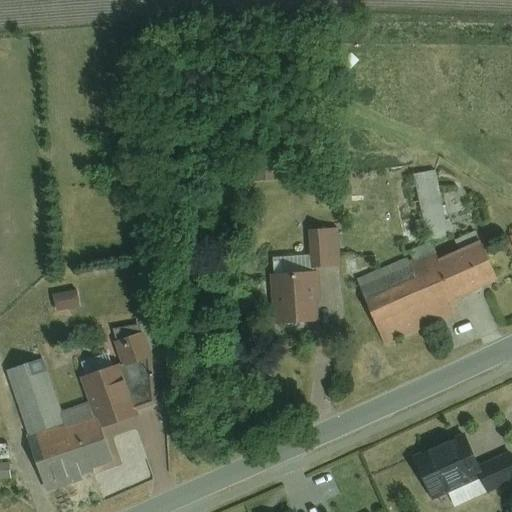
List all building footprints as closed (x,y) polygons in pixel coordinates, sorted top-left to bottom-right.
[(258,180),(276,180),(275,157),(257,157),(258,180)] [(440,173),(404,182),(421,250),(457,241),(440,173)] [(341,226),(312,228),(314,267),(343,265),(341,226)] [(369,286),(395,345),(466,314),(461,304),(511,282),(495,244),(450,264),(445,253),(369,286)] [(333,326),(328,273),(285,277),(290,329),(333,326)] [(103,293),(110,332),(167,322),(160,282),(103,293)] [(79,289),(56,293),(59,311),(82,307),(79,289)] [(126,366),(157,354),(147,329),(116,341),(126,366)] [(37,441),(73,428),(49,362),(12,375),(37,441)] [(128,367),(94,381),(115,431),(149,417),(147,413),(130,371),(128,367)] [(159,367),(130,371),(147,413),(162,408),(159,367)] [(37,441),(55,492),(123,467),(104,417),(73,428),(37,441)] [(474,436),(419,464),(438,504),(483,482),(490,496),(511,484),(511,455),(489,467),(474,436)]
